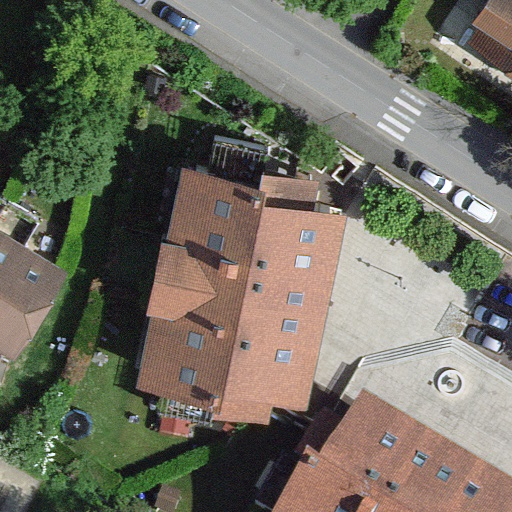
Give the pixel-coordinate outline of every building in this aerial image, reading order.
[(511,0),(503,0),(488,24),(511,40),(511,0)] [(197,161),(183,235),(171,297),(155,370),(167,372),(161,404),(215,414),(219,395),(224,369),(270,379),(296,383),(303,352),(307,328),(309,322),(263,312),(269,286),(314,296),(322,257),(327,233),(332,202),(308,197),(260,187),(264,161),(268,144),(215,132),(209,163),(197,161)] [(313,171),(264,161),(260,187),(308,197),(313,171)] [(0,354),(15,331),(13,330),(52,266),(21,247),(41,215),(0,189),(0,354)] [(171,297),(183,235),(164,231),(152,291),(171,297)] [(339,235),(327,233),(322,257),(334,260),(339,235)] [(263,312),(309,322),(314,296),(269,286),(263,312)] [(307,328),(303,352),(316,353),(320,330),(307,328)] [(224,369),(219,395),(266,403),(270,379),(224,369)] [(444,464),(411,443),(391,431),(363,415),(350,437),(325,477),(304,465),(285,453),(257,500),(276,511),(511,511),(511,504),(491,492),(470,480),(466,477),(445,511),(439,511),(422,501),(444,464)] [(391,431),(411,443),(417,432),(398,421),(391,431)] [(328,423),(304,465),(325,477),(350,437),(328,423)] [(445,511),(466,477),(444,464),(422,501),(439,511),(445,511)] [(470,480),(491,492),(498,480),(477,468),(470,480)]
